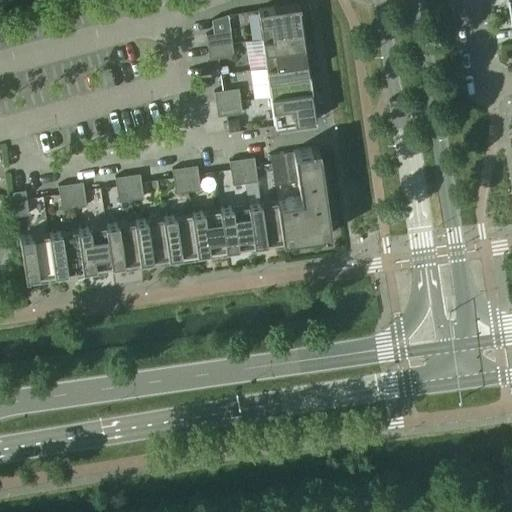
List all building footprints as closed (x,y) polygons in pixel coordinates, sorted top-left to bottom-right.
[(257,9),(261,39),(303,32),(300,13),(298,13),(297,7),(299,7),(298,3),(257,9)] [(205,34),(207,46),(231,43),(229,30),(205,34)] [(261,39),(265,67),(307,61),(304,42),(302,42),(301,35),(303,35),(303,32),(261,39)] [(207,46),(208,59),(233,55),(231,43),(207,46)] [(265,67),(269,96),(311,89),(308,70),(306,70),(305,64),(307,64),(307,61),(265,67)] [(213,91),(215,104),(240,100),(238,87),(213,91)] [(269,96),(274,125),(313,119),(314,121),(315,121),(312,99),(310,99),(309,92),(311,92),(311,89),(269,96)] [(215,104),(217,116),(241,112),(240,100),(215,104)] [(299,196),(276,199),(282,241),(285,241),(284,239),(322,233),(323,235),(330,234),(328,221),(330,221),(326,195),(324,195),(323,184),(325,184),(321,158),(319,158),(317,146),(310,147),(310,148),(292,150),(297,181),(299,196)] [(273,185),(297,181),(292,150),(269,154),(273,185)] [(241,158),(244,183),(257,181),(253,156),(241,158)] [(228,160),(232,184),(244,183),(241,158),(228,160)] [(183,166),(187,191),(200,189),(196,164),(183,166)] [(171,168),(175,193),(187,191),(183,166),(171,168)] [(126,175),(130,199),(142,197),(139,173),(126,175)] [(114,176),(117,201),(130,199),(126,175),(114,176)] [(69,183),(73,207),(85,206),(82,181),(69,183)] [(57,185),(60,209),(73,207),(69,183),(57,185)] [(11,191),(15,216),(28,214),(24,189),(11,191)] [(276,199),(247,204),(253,245),(256,245),(256,243),(262,242),(263,244),(282,241),(276,199)] [(247,204),(218,208),(225,249),(228,249),(227,247),(234,246),(234,248),(253,245),(247,204)] [(218,208),(190,212),(196,253),(199,253),(199,251),(205,250),(206,252),(225,249),(218,208)] [(190,212),(161,216),(168,258),(170,257),(170,255),(177,254),(177,256),(196,253),(190,212)] [(161,216),(133,220),(139,262),(142,261),(142,260),(148,259),(149,260),(168,258),(161,216)] [(133,220),(104,224),(111,266),(114,265),(113,264),(120,263),(120,264),(139,262),(133,220)] [(104,224),(76,228),(82,270),(85,270),(85,268),(91,267),(92,269),(111,266),(104,224)] [(76,228),(47,233),(54,274),(56,274),(56,272),(63,271),(63,273),(82,270),(76,228)] [(18,237),(25,278),(28,278),(28,276),(34,275),(35,277),(54,274),(47,233),(18,237)]
